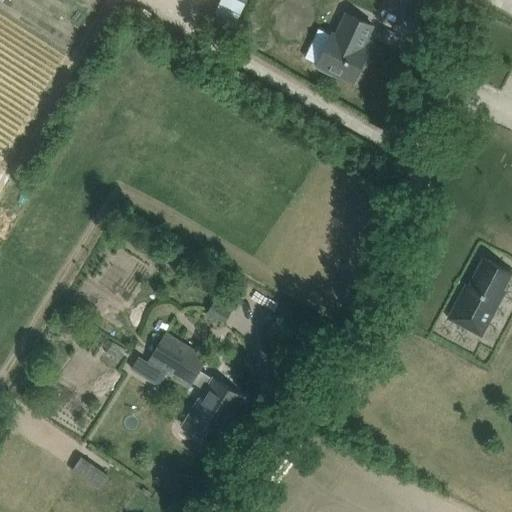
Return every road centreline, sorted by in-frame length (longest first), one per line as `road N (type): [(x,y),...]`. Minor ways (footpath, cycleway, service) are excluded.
road 1 (unclassified): [(214,511),(403,244),(461,0)]
road 2 (track): [(145,0),(430,147)]
